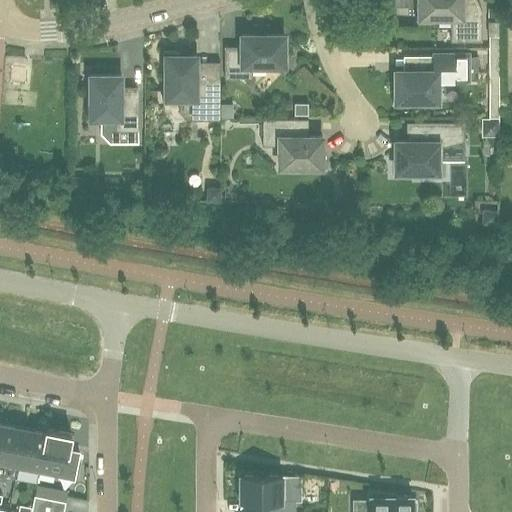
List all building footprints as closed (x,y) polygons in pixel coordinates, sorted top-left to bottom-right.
[(481,41),(481,12),(478,3),(461,3),(460,0),(418,0),(419,3),(415,3),(415,20),(437,20),(437,16),(450,16),(450,41),(481,41)] [(489,35),(498,35),(498,21),(489,21),(489,35)] [(283,52),(283,35),(241,35),(241,46),(224,46),(224,78),(251,78),(251,65),(265,65),(265,69),(287,69),(287,52),(283,52)] [(489,47),(498,47),(498,35),(489,35),(489,47)] [(489,91),(499,91),(498,47),(489,47),(489,91)] [(178,55),(178,51),(161,52),(161,72),(165,72),(165,80),(161,80),(162,101),(178,101),(178,97),(194,97),(194,111),(202,111),(202,120),(220,120),(220,116),(220,103),(220,81),(201,81),(198,78),(196,78),(195,55),(178,55)] [(391,104),(413,104),(413,100),(437,100),(437,84),(441,80),(465,80),(465,55),(418,55),(418,67),(415,70),(395,70),(395,87),(391,87),(391,104)] [(137,130),(137,92),(123,92),(120,89),(120,75),(90,75),(90,99),(86,99),(86,121),(103,121),(103,117),(114,117),(114,130),(137,130)] [(220,103),(220,116),(232,116),(232,103),(220,103)] [(324,170),(324,153),(321,153),(321,136),(301,136),(297,133),(297,119),(261,118),(261,145),(274,145),(278,149),(278,166),(303,166),(303,170),(324,170)] [(463,141),(463,123),(412,123),(412,138),(409,141),(395,141),(395,171),(419,171),(419,175),(441,175),(441,158),(437,158),(437,146),(442,146),(463,141)] [(81,177),(67,176),(66,189),(80,190),(81,177)] [(217,199),(219,199),(219,192),(219,189),(220,186),(205,185),(204,198),(205,198),(206,198),(217,199)] [(343,196),(341,209),(356,211),(357,200),(357,197),(343,196)] [(482,207),(480,222),(496,223),(497,208),(482,207)] [(26,428),(4,424),(0,446),(0,464),(18,468),(26,428)] [(40,467),(47,429),(46,432),(26,428),(18,468),(19,468),(20,463),(40,467)] [(47,429),(40,467),(62,471),(66,451),(69,451),(72,434),(47,429)] [(240,474),(240,500),(268,500),(268,511),(295,511),(296,498),(287,498),(287,474),(240,474)] [(416,511),(417,500),(412,500),(412,495),(397,495),(397,493),(367,488),(367,511),(416,511)] [(35,495),(31,511),(63,511),(66,501),(35,495)]
